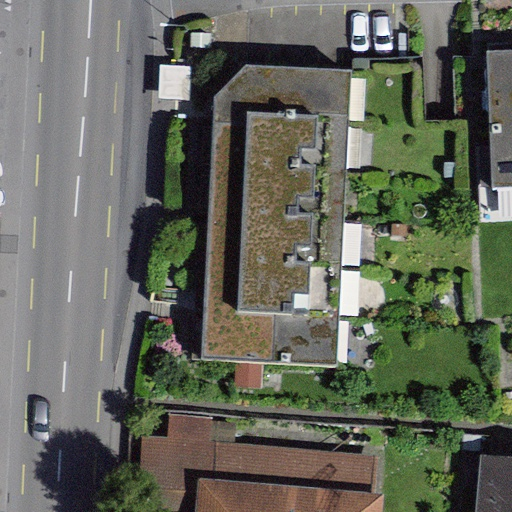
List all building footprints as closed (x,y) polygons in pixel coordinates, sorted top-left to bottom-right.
[(511,177),(511,45),(502,46),(502,55),(488,56),(492,178),(511,177)] [(214,101),(213,118),(337,124),(339,74),(246,69),(214,101)] [(337,124),(213,118),(213,132),(204,131),(203,154),(212,154),(211,167),(334,172),(337,124)] [(334,172),(211,167),(211,179),(202,179),(201,203),(209,203),(209,215),(332,221),(334,172)] [(332,221),(209,215),(208,228),(200,227),(199,250),(207,250),(207,264),(330,269),(332,221)] [(330,269),(207,264),(206,276),(197,275),(196,299),(205,299),(204,312),(327,318),(330,269)] [(327,318),(204,312),(204,324),(195,323),(194,346),(203,347),(202,362),(325,368),(327,318)] [(210,497),(208,511),(369,511),(373,466),(148,448),(145,492),(210,497)] [(511,511),(511,471),(490,469),(486,511),(511,511)]
